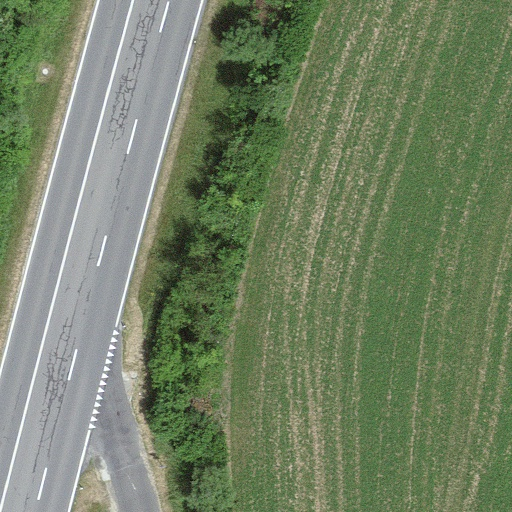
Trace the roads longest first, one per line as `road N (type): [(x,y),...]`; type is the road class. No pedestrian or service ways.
road 1 (primary): [(153,0),(66,331)]
road 2 (unclassified): [(140,511),(66,331)]
road 3 (primary): [(66,331),(20,511)]
